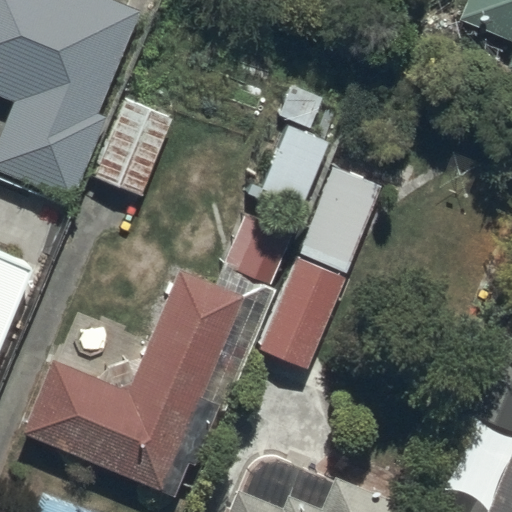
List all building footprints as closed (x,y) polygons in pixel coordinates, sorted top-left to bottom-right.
[(0,135),(0,175),(71,205),(105,120),(97,117),(139,14),(103,0),(0,0),(0,100),(12,105),(0,135)] [(511,56),(505,73),(511,75),(511,0),(467,0),(457,24),(511,46),(511,56)] [(278,118),(309,131),(321,100),(290,88),(278,118)] [(93,181),(141,200),(171,122),(123,104),(93,181)] [(301,210),(327,146),(287,129),(261,193),(301,210)] [(297,256),(345,276),(379,191),(332,172),(297,256)] [(222,269),(269,289),(291,238),(243,218),(222,269)] [(0,348),(30,273),(0,260),(0,348)] [(307,372),(345,281),(294,261),(257,352),(307,372)] [(20,439),(174,502),(188,468),(193,471),(218,410),(200,402),(242,301),(178,274),(128,396),(51,364),(20,439)] [(467,418),(511,436),(511,344),(500,339),(467,418)] [(511,511),(511,452),(487,511),(511,511)] [(228,511),(405,511),(333,482),(320,511),(317,511),(286,499),(281,511),(280,511),(236,494),(228,511)]
